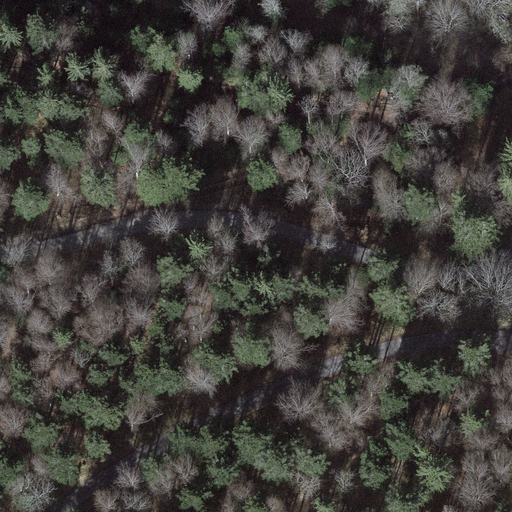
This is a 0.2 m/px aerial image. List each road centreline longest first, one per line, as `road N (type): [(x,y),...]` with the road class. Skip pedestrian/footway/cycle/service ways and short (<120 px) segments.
road 1 (unclassified): [(511,261),(458,272),(420,269),(277,227),(192,218),(0,259)]
road 2 (unclassified): [(58,511),(145,453),(336,364),(432,340),(511,339)]
road 3 (track): [(106,231),(169,195),(340,147),(511,77)]
